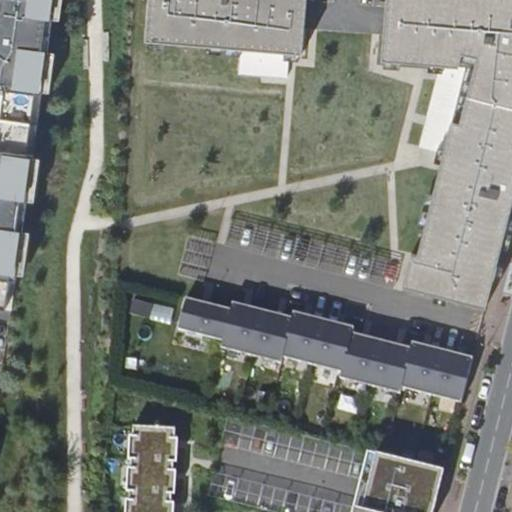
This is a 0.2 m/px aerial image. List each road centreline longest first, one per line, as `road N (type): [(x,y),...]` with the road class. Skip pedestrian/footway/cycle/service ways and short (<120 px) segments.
road 1 (unknown): [(362,511),(212,454)]
road 2 (residential): [(475,511),(511,368)]
